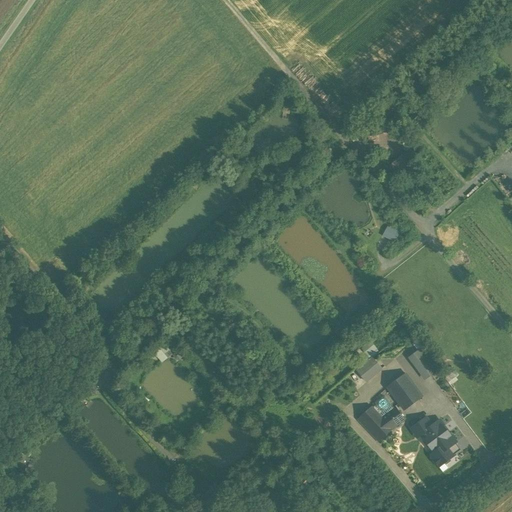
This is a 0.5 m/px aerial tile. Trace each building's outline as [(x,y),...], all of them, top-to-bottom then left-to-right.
[(399,241),(404,230),(391,224),(386,235),(399,241)] [(376,349),(371,342),(362,349),(368,356),(376,349)] [(415,354),(409,358),(425,380),(439,369),(423,348),(415,354)] [(366,363),(357,371),(362,376),(367,382),(383,368),(374,357),(366,363)] [(406,374),(388,387),(405,410),(423,397),(406,374)] [(374,404),(385,414),(396,402),(385,392),(374,404)] [(382,419),(371,408),(358,420),(379,442),(392,430),(382,419)] [(394,408),(382,419),(392,430),(404,419),(394,408)] [(412,427),(420,422),(416,417),(409,422),(412,427)] [(433,425),(427,417),(411,429),(417,437),(421,434),(433,425)] [(433,425),(421,434),(434,452),(431,455),(431,457),(439,467),(445,462),(446,464),(451,461),(449,459),(455,455),(449,448),(457,442),(440,420),(435,424),(433,425)] [(302,489),(297,493),(305,503),(310,498),(302,489)] [(211,493),(199,505),(205,511),(212,511),(221,504),(211,493)]
